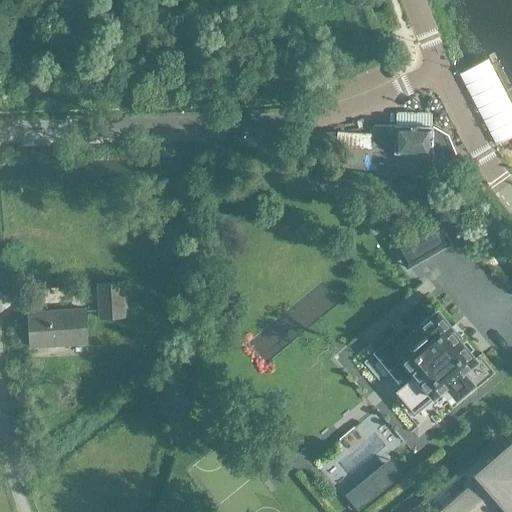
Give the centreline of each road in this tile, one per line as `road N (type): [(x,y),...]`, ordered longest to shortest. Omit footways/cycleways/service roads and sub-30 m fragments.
road 1 (unclassified): [(0,130),(336,117),(440,73)]
road 2 (tertiary): [(511,196),(440,73)]
